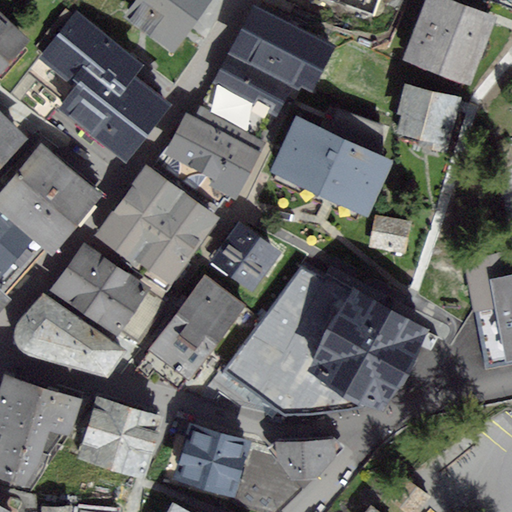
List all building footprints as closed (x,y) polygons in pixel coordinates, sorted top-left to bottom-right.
[(136,0),(124,18),(173,53),(209,0),(136,0)] [(334,0),(376,16),(382,0),(334,0)] [(495,21),(439,0),(421,0),(398,63),(467,90),(495,21)] [(334,47),(249,8),(213,84),(250,106),(266,74),(311,96),(334,47)] [(53,112),(122,168),(169,110),(135,82),(139,77),(145,70),(72,12),(34,59),(71,89),(53,112)] [(0,76),(28,44),(0,20),(0,76)] [(461,99),(405,85),(392,137),(449,150),(461,99)] [(0,108),(0,163),(29,134),(0,108)] [(258,148),(184,112),(160,161),(234,197),(258,148)] [(294,118),(268,174),(367,219),(393,162),(294,118)] [(42,143),(0,187),(0,208),(46,252),(49,255),(102,199),(42,143)] [(164,287),(216,216),(146,165),(94,236),(164,287)] [(0,289),(6,294),(46,252),(0,208),(0,289)] [(412,223),(374,216),(368,249),(406,256),(412,223)] [(280,252),(237,222),(209,261),(251,291),(280,252)] [(87,246),(83,243),(50,289),(127,344),(160,298),(87,246)] [(327,278),(299,258),(254,321),(283,341),(327,278)] [(205,275),(148,349),(189,381),(246,307),(205,275)] [(511,275),(489,280),(505,362),(511,361),(511,275)] [(425,330),(350,284),(300,367),(378,412),(425,330)] [(0,309),(10,299),(6,294),(0,289),(0,309)] [(117,351),(44,300),(14,335),(89,385),(117,351)] [(273,359),(243,338),(208,386),(268,429),(281,411),(303,427),(318,406),(266,369),(273,359)] [(1,375),(0,378),(0,480),(33,492),(50,432),(70,437),(80,396),(1,375)] [(162,419),(95,398),(77,458),(146,478),(162,419)] [(247,441),(185,425),(170,481),(232,497),(247,441)] [(333,441),(270,443),(270,458),(289,483),(317,479),(334,458),(333,441)] [(420,511),(428,502),(397,480),(381,500),(398,511),(420,511)]
